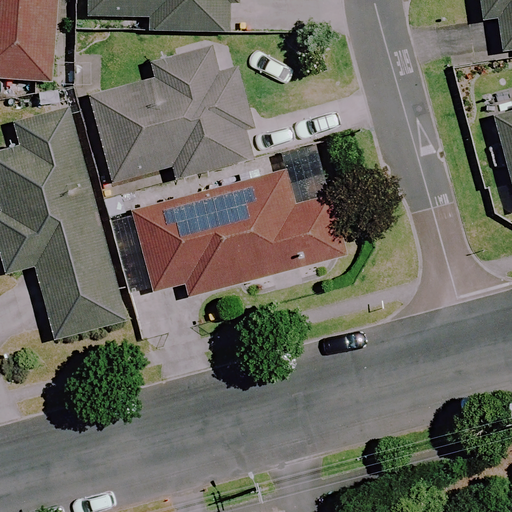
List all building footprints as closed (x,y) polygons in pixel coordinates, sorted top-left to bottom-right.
[(52,0),(0,0),(0,81),(47,84),(52,0)] [(232,0),(85,0),(84,18),(147,20),(147,33),(231,35),(232,0)] [(511,0),(474,0),(478,21),(495,18),(501,54),(511,52),(511,0)] [(233,44),(144,66),(149,84),(88,99),(109,185),(171,169),(174,180),(261,159),(233,44)] [(16,150),(0,153),(0,281),(34,273),(51,342),(120,325),(68,113),(10,127),(16,150)] [(511,113),(491,119),(511,199),(511,113)] [(293,210),(284,174),(130,214),(151,296),(184,287),(188,300),(345,258),(329,200),(293,210)]
